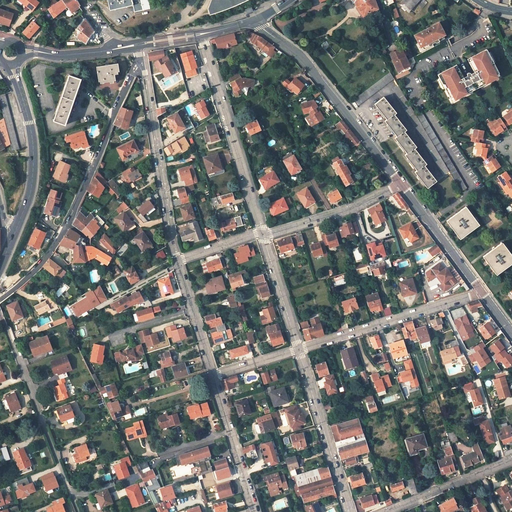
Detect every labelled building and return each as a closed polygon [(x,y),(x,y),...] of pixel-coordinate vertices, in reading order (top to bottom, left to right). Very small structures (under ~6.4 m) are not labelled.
[(33,11),(39,3),(35,0),(18,0),(23,4),(24,2),(27,4),(26,6),(33,11)] [(49,10),(54,18),(65,8),(68,10),(69,9),(71,12),(79,6),(76,0),(61,0),(58,2),(54,5),(49,10)] [(150,8),(148,0),(135,0),(132,1),(131,0),(107,0),(110,10),(133,5),(134,12),(150,8)] [(243,0),(210,0),(208,8),(209,13),(234,4),(243,0)] [(243,0),(234,4),(209,13),(210,16),(232,8),(242,4),(249,0),(243,0)] [(352,0),(363,17),(378,8),(374,0),(352,0)] [(419,0),(402,0),(399,4),(401,7),(405,10),(409,13),(419,0)] [(366,22),(379,14),(378,8),(363,17),(366,22)] [(13,14),(0,9),(0,22),(9,26),(13,14)] [(86,43),(94,31),(85,19),(78,30),(81,32),(77,36),(86,43)] [(23,33),(29,38),(39,27),(33,22),(23,33)] [(447,40),(438,23),(414,36),(423,53),(447,40)] [(75,28),(72,32),(77,36),(81,32),(78,30),(75,28)] [(251,33),(249,37),(252,42),(259,46),(263,38),(262,37),(251,33)] [(226,48),(231,47),(231,45),(237,44),(234,34),(210,41),(211,44),(216,43),(218,48),(225,46),(226,47),(226,48)] [(275,47),(263,38),(259,46),(266,51),(265,52),(270,55),(273,50),(275,47)] [(410,66),(405,57),(402,48),(400,49),(404,58),(403,58),(407,67),(408,67),(410,66)] [(163,55),(159,49),(156,50),(149,51),(148,52),(147,53),(148,60),(158,58),(159,58),(160,59),(161,59),(160,57),(163,55)] [(390,54),(397,71),(407,67),(403,58),(404,58),(400,49),(390,54)] [(467,76),(468,77),(464,79),(463,77),(458,68),(454,70),(453,67),(437,75),(439,79),(442,84),(444,85),(446,88),(444,88),(444,89),(450,99),(453,97),(454,99),(458,97),(458,98),(462,96),(460,94),(465,91),(467,92),(471,89),(472,91),(479,87),(479,86),(483,83),(484,81),(488,79),(490,82),(493,80),(492,79),(496,77),(496,75),(499,74),(493,63),(492,64),(490,61),(491,59),(488,53),(486,50),(471,57),(473,60),(469,63),(474,72),(475,74),(471,76),(470,74),(469,73),(468,73),(467,73),(466,74),(466,75),(467,76)] [(196,67),(191,51),(180,55),(187,77),(193,75),(191,69),(194,68),(196,67)] [(173,67),(166,56),(161,59),(160,59),(155,63),(155,64),(157,68),(158,67),(161,72),(162,71),(166,77),(174,72),(172,68),(173,67)] [(118,63),(97,66),(99,82),(104,81),(104,82),(116,80),(114,72),(119,71),(118,63)] [(251,68),(249,70),(253,74),(258,69),(254,64),(251,68)] [(399,74),(411,69),(410,66),(408,67),(407,67),(397,71),(399,74)] [(174,72),(166,77),(161,80),(163,83),(179,73),(177,70),(174,72)] [(358,106),(394,78),(390,72),(353,100),(358,106)] [(240,89),(244,86),(245,87),(248,87),(252,85),(250,79),(243,77),(241,79),(240,77),(238,78),(236,74),(228,78),(230,82),(229,83),(234,91),(232,92),(235,97),(242,93),(240,89)] [(81,79),(69,75),(54,121),(65,124),(81,79)] [(297,94),(303,85),(295,78),(291,83),(287,80),(283,84),(288,88),(288,87),(297,94)] [(490,82),(488,79),(484,81),(483,83),(479,86),(479,87),(490,82)] [(398,86),(393,90),(443,175),(448,171),(416,116),(398,86)] [(10,145),(12,151),(19,149),(5,94),(0,95),(0,104),(4,118),(10,145)] [(396,113),(383,97),(374,104),(386,120),(384,121),(396,137),(394,138),(406,153),(404,155),(417,170),(414,172),(427,188),(436,181),(424,166),(426,164),(414,149),(416,147),(404,132),(406,130),(394,114),(396,113)] [(205,105),(203,100),(195,104),(197,109),(196,109),(201,118),(209,114),(204,105),(205,105)] [(313,100),(301,104),(304,113),(309,112),(311,115),(310,115),(316,123),(324,118),(319,109),(317,110),(315,108),(317,106),(318,106),(313,100)] [(164,107),(156,108),(158,116),(165,112),(164,107)] [(126,129),(132,112),(122,108),(114,124),(126,129)] [(511,108),(509,111),(510,112),(503,116),(507,122),(509,125),(511,122),(511,108)] [(176,113),(167,118),(170,123),(173,128),(175,133),(184,128),(176,113)] [(466,188),(422,113),(416,116),(448,171),(461,192),(466,188)] [(4,118),(0,120),(0,134),(6,147),(10,145),(4,118)] [(495,135),(503,130),(503,132),(507,129),(506,127),(503,124),(500,118),(496,121),(497,122),(489,127),(495,135)] [(256,120),(246,125),(247,127),(249,132),(250,134),(260,130),(256,120)] [(342,120),(335,125),(338,129),(340,127),(342,129),(345,134),(343,135),(352,146),(359,141),(342,120)] [(214,124),(206,127),(209,135),(211,140),(211,141),(219,139),(214,124)] [(482,139),(483,131),(474,129),(472,137),(471,137),(470,141),(476,142),(481,143),(482,144),(483,144),(483,140),(482,139)] [(83,132),(69,136),(71,141),(73,148),(80,146),(79,144),(81,143),(82,145),(82,147),(88,145),(83,132)] [(184,137),(164,148),(168,154),(172,152),(173,154),(180,150),(181,151),(189,146),(184,137)] [(133,140),(117,148),(123,160),(127,158),(126,156),(134,152),(134,153),(139,151),(133,140)] [(485,157),(487,149),(488,149),(489,145),(483,144),(482,144),(481,143),(476,142),(475,146),(477,147),(475,155),(481,156),(485,157)] [(217,154),(204,158),(208,173),(221,169),(217,154)] [(500,166),(494,158),(496,157),(494,154),(487,159),(484,160),(483,161),(485,165),(486,164),(491,172),(500,166)] [(293,155),(284,161),(291,173),(295,170),(296,171),(301,168),(293,155)] [(348,169),(346,165),(344,166),(340,160),(333,164),(339,175),(348,169)] [(71,165),(60,161),(54,176),(63,180),(66,174),(67,174),(71,165)] [(0,182),(2,187),(12,181),(1,162),(0,162),(0,182)] [(197,182),(191,164),(178,168),(182,180),(184,179),(186,186),(192,184),(197,182)] [(122,173),(128,182),(141,175),(137,170),(135,171),(132,166),(122,173)] [(339,175),(345,185),(352,181),(349,174),(350,173),(348,169),(339,175)] [(87,190),(98,196),(104,187),(103,186),(106,182),(107,181),(98,171),(87,190)] [(504,187),(511,181),(511,178),(511,177),(510,178),(505,171),(497,177),(501,183),(500,184),(502,188),(504,187)] [(273,172),(260,179),(265,188),(279,181),(273,172)] [(119,190),(110,180),(107,181),(106,182),(116,193),(119,190)] [(511,181),(504,187),(502,188),(505,192),(506,191),(511,197),(511,196),(511,181)] [(193,201),(193,200),(190,200),(188,196),(189,196),(188,193),(186,194),(185,192),(194,189),(192,184),(186,186),(184,187),(184,188),(178,189),(182,204),(193,201)] [(307,188),(297,194),(304,205),(308,203),(309,205),(314,201),(307,188)] [(62,193),(52,190),(49,198),(50,198),(51,199),(50,202),(49,202),(45,214),(49,215),(50,213),(55,214),(57,208),(59,209),(61,202),(59,201),(62,193)] [(338,190),(328,195),(331,202),(341,197),(338,190)] [(213,205),(222,203),(234,200),(231,192),(211,198),(213,205)] [(392,195),(400,206),(402,208),(405,206),(406,207),(408,206),(398,192),(392,195)] [(142,201),(135,207),(138,210),(139,210),(141,213),(137,216),(143,222),(148,221),(143,215),(154,206),(150,201),(152,199),(150,196),(142,201)] [(283,198),(269,205),(273,215),(287,209),(283,198)] [(190,204),(180,208),(184,220),(194,217),(190,204)] [(380,204),(368,209),(375,224),(385,220),(380,210),(382,209),(380,204)] [(465,206),(446,221),(460,239),(479,225),(465,206)] [(86,218),(79,211),(73,224),(80,229),(81,228),(82,230),(92,219),(91,218),(92,217),(90,214),(86,218)] [(124,212),(115,218),(123,230),(124,230),(133,224),(124,212)] [(97,214),(92,219),(82,230),(87,234),(91,237),(97,231),(96,231),(105,222),(97,214)] [(229,229),(243,225),(240,216),(225,220),(227,225),(225,225),(224,222),(221,223),(221,222),(219,223),(222,231),(223,230),(224,231),(230,230),(229,229)] [(202,239),(196,222),(189,224),(191,229),(184,231),(185,234),(181,235),(183,241),(193,237),(195,241),(202,239)] [(343,226),(338,227),(341,237),(347,235),(346,234),(354,232),(358,231),(355,222),(351,223),(350,222),(343,224),(343,226)] [(133,224),(124,230),(126,232),(134,227),(133,224)] [(410,224),(400,229),(404,238),(408,236),(411,241),(418,238),(410,224)] [(207,228),(205,228),(208,240),(216,238),(213,229),(208,230),(207,228)] [(45,234),(36,229),(28,245),(36,249),(40,241),(42,242),(45,234)] [(59,244),(74,249),(74,261),(85,261),(95,257),(107,264),(111,257),(100,251),(100,250),(92,246),(86,246),(85,242),(82,241),(84,239),(78,234),(75,232),(73,230),(70,229),(59,244)] [(143,232),(131,240),(131,241),(133,245),(137,242),(142,251),(144,253),(153,247),(151,244),(153,243),(151,240),(149,241),(143,232)] [(114,244),(104,234),(99,239),(112,253),(115,250),(111,246),(114,244)] [(301,234),(292,237),(295,243),(296,243),(303,240),(301,234)] [(330,247),(338,245),(335,234),(330,235),(326,236),(325,234),(321,236),(324,244),(324,245),(329,244),(330,247)] [(290,238),(277,241),(281,252),(293,248),(290,238)] [(310,245),(313,256),(322,253),(323,256),(327,254),(324,245),(320,246),(320,245),(319,242),(310,245)] [(374,242),(366,244),(371,259),(385,255),(381,242),(375,244),(374,242)] [(511,255),(502,242),(482,257),(496,275),(511,263),(511,255)] [(437,244),(431,249),(434,254),(438,251),(440,254),(442,252),(437,244)] [(247,245),(238,249),(239,252),(234,254),(237,264),(248,260),(246,256),(249,255),(249,256),(254,254),(252,248),(248,249),(247,245)] [(162,250),(157,253),(160,258),(166,255),(162,250)] [(43,266),(60,280),(66,272),(49,258),(43,266)] [(205,272),(219,267),(220,270),(226,268),(223,261),(220,262),(219,259),(202,265),(205,272)] [(371,271),(373,271),(374,275),(385,272),(383,267),(386,267),(384,260),(369,265),(371,271)] [(368,262),(351,267),(352,270),(354,270),(369,265),(368,262)] [(439,280),(440,279),(442,283),(442,284),(439,285),(444,291),(451,285),(447,280),(452,276),(446,268),(444,269),(439,263),(432,268),(437,275),(436,276),(439,280)] [(355,274),(367,271),(368,275),(372,274),(371,271),(369,265),(354,270),(355,274)] [(130,281),(131,283),(139,279),(137,277),(138,276),(132,266),(124,271),(129,281),(130,281)] [(437,275),(432,268),(425,273),(430,280),(436,276),(437,275)] [(234,286),(242,284),(240,276),(246,274),(245,270),(228,275),(233,290),(235,289),(234,286)] [(264,281),(262,275),(253,278),(255,284),(264,281)] [(456,282),(452,276),(447,280),(451,285),(456,282)] [(220,277),(206,282),(209,292),(224,288),(220,277)] [(168,278),(158,281),(163,296),(173,293),(168,278)] [(411,278),(399,282),(403,296),(416,292),(411,278)] [(32,282),(30,279),(20,287),(23,291),(32,282)] [(255,284),(257,290),(259,289),(262,297),(270,295),(265,281),(264,281),(255,284)] [(142,287),(140,283),(130,288),(131,292),(135,290),(142,287)] [(91,294),(71,305),(76,314),(107,298),(100,285),(89,291),(91,294)] [(138,303),(143,300),(139,291),(136,293),(132,295),(127,297),(126,295),(110,304),(113,310),(120,307),(122,310),(131,305),(130,302),(131,301),(133,304),(137,302),(138,303)] [(377,293),(366,296),(370,311),(378,308),(379,310),(382,310),(377,293)] [(354,298),(342,302),(345,312),(357,308),(354,298)] [(50,299),(34,307),(36,311),(37,310),(39,314),(50,308),(50,307),(56,304),(50,299)] [(469,306),(472,313),(477,311),(477,310),(478,310),(477,307),(482,305),(478,300),(468,303),(469,305),(469,306)] [(17,302),(7,306),(12,319),(16,318),(16,319),(22,316),(17,302)] [(151,308),(137,312),(139,321),(154,316),(153,313),(160,310),(159,306),(151,308)] [(272,307),(263,310),(266,321),(276,318),(272,307)] [(389,308),(383,309),(385,316),(391,314),(389,308)] [(205,316),(209,328),(216,326),(222,324),(218,312),(205,316)] [(466,315),(454,320),(461,335),(462,334),(472,330),(475,329),(467,316),(466,316),(466,315)] [(309,327),(303,329),(306,340),(316,337),(315,333),(323,330),(320,323),(318,317),(310,319),(312,326),(309,327)] [(440,323),(442,323),(441,318),(441,317),(440,318),(431,321),(432,326),(436,329),(442,327),(440,323)] [(307,320),(301,322),(303,329),(309,327),(307,320)] [(404,327),(401,328),(405,341),(417,337),(414,329),(412,321),(403,324),(404,327)] [(216,326),(219,333),(221,332),(225,331),(226,330),(224,323),(222,324),(216,326)] [(272,345),(283,342),(277,323),(269,326),(272,333),(269,334),(272,345)] [(487,323),(479,329),(487,338),(494,332),(487,323)] [(176,329),(175,324),(165,327),(168,337),(173,335),(174,340),(186,337),(183,327),(176,329)] [(429,341),(430,340),(425,326),(420,328),(420,327),(414,329),(417,337),(419,344),(429,341)] [(150,335),(148,329),(138,332),(141,343),(146,341),(147,346),(159,343),(156,333),(150,335)] [(472,330),(462,334),(464,339),(474,335),(472,330)] [(224,340),(222,334),(216,336),(215,334),(216,333),(216,332),(211,333),(215,343),(224,340)] [(377,335),(371,338),(375,348),(382,346),(377,335)] [(34,356),(43,352),(52,349),(46,336),(28,343),(34,356)] [(451,348),(440,352),(444,363),(451,361),(450,358),(456,356),(455,355),(459,353),(460,355),(463,354),(456,340),(449,342),(451,348)] [(503,347),(498,340),(490,346),(495,353),(493,355),(499,362),(501,360),(506,367),(511,362),(511,358),(508,354),(507,355),(502,348),(503,347)] [(389,345),(393,357),(406,353),(402,341),(389,345)] [(430,346),(429,341),(419,344),(421,349),(430,346)] [(483,341),(476,346),(478,350),(476,351),(469,356),(472,362),(476,359),(478,358),(483,366),(491,361),(482,348),(486,346),(483,341)] [(105,346),(94,344),(91,361),(101,363),(102,355),(103,355),(105,346)] [(144,353),(142,344),(132,347),(133,349),(129,350),(124,352),(120,353),(120,352),(115,353),(117,361),(122,360),(122,361),(126,359),(127,361),(131,359),(132,359),(131,358),(135,357),(136,360),(141,359),(140,355),(144,353)] [(246,345),(236,348),(238,355),(248,352),(246,345)] [(238,355),(236,348),(229,350),(231,357),(238,355)] [(352,348),(341,351),(346,368),(358,365),(352,348)] [(169,351),(161,354),(162,358),(163,360),(163,363),(172,360),(169,351)] [(381,362),(387,360),(384,351),(378,354),(381,362)] [(71,368),(65,355),(50,361),(53,368),(51,369),(53,374),(58,375),(60,379),(64,377),(67,376),(65,371),(71,368)] [(412,387),(419,385),(411,359),(404,362),(407,371),(407,372),(400,374),(395,376),(399,384),(403,383),(403,382),(409,380),(412,387)] [(325,362),(316,365),(319,376),(328,373),(325,362)] [(184,363),(172,367),(176,378),(191,373),(188,365),(185,366),(184,363)] [(157,370),(159,376),(160,376),(162,383),(166,381),(164,375),(165,375),(163,368),(157,370)] [(274,370),(261,374),(264,383),(276,379),(274,370)] [(372,375),(377,392),(384,390),(384,387),(391,385),(388,375),(381,377),(381,379),(379,379),(377,373),(372,375)] [(333,374),(325,376),(326,381),(324,382),(328,396),(337,393),(333,379),(335,379),(333,374)] [(238,380),(236,375),(221,380),(224,390),(234,387),(233,383),(231,383),(230,382),(232,381),(238,380)] [(510,395),(504,376),(494,379),(496,388),(498,387),(502,398),(510,395)] [(67,390),(64,383),(66,382),(64,377),(60,379),(58,379),(60,384),(55,387),(58,394),(56,394),(59,400),(68,396),(66,391),(67,390)] [(114,383),(105,387),(109,398),(118,395),(114,383)] [(473,384),(462,387),(464,392),(469,391),(474,406),(482,403),(477,388),(474,389),(473,384)] [(283,388),(270,392),(274,407),(290,401),(291,400),(289,394),(286,395),(283,388)] [(15,393),(6,396),(11,412),(20,408),(15,393)] [(247,399),(235,403),(239,416),(251,413),(247,399)] [(376,410),(373,400),(369,402),(367,402),(369,412),(376,410)] [(115,423),(119,422),(118,417),(129,412),(127,406),(120,408),(117,401),(111,403),(110,401),(105,403),(110,413),(113,411),(115,414),(111,415),(115,423)] [(199,405),(194,407),(194,405),(189,407),(190,411),(189,411),(191,418),(197,416),(197,415),(201,413),(202,415),(202,416),(210,413),(207,403),(199,405)] [(296,404),(284,408),(286,413),(287,412),(291,426),(293,426),(294,430),(300,427),(299,424),(300,424),(299,423),(303,422),(301,413),(299,414),(298,409),(297,409),(296,404)] [(69,405),(57,410),(59,415),(62,421),(73,416),(74,416),(69,405)] [(166,414),(157,416),(160,426),(169,424),(170,426),(179,423),(176,413),(167,416),(166,414)] [(274,428),(269,414),(257,418),(259,423),(258,424),(261,432),(274,428)] [(275,427),(281,426),(278,417),(277,414),(271,416),(275,427)] [(62,421),(59,415),(57,416),(60,424),(67,421),(68,423),(75,420),(73,416),(62,421)] [(474,424),(479,423),(483,435),(491,433),(487,420),(484,421),(483,416),(472,419),(474,424)] [(358,418),(330,426),(340,460),(369,451),(358,418)] [(146,435),(141,420),(133,423),(134,426),(125,429),(128,437),(139,433),(140,436),(140,437),(146,435)] [(500,435),(503,443),(511,440),(511,438),(510,432),(511,432),(510,426),(501,429),(503,435),(500,435)] [(450,443),(457,441),(453,429),(446,431),(450,443)] [(302,433),(290,436),(293,444),(296,443),(297,447),(300,446),(301,449),(305,447),(305,445),(306,445),(305,444),(308,444),(306,434),(303,434),(302,433)] [(423,433),(406,439),(411,454),(418,452),(418,450),(427,446),(423,433)] [(278,463),(271,441),(261,444),(262,448),(266,447),(267,450),(263,451),(264,455),(268,454),(269,457),(265,458),(267,462),(270,461),(271,465),(278,463)] [(81,457),(85,456),(89,454),(85,444),(77,447),(79,453),(76,453),(73,454),(76,462),(82,460),(81,457)] [(255,449),(254,444),(242,447),(244,452),(255,449)] [(211,455),(208,446),(176,456),(178,465),(181,464),(198,459),(199,460),(199,461),(203,474),(228,466),(226,458),(210,463),(209,459),(206,460),(205,457),(211,455)] [(474,452),(461,457),(465,466),(470,464),(469,462),(472,461),(473,463),(478,461),(478,459),(483,457),(478,446),(472,448),(474,452)] [(5,461),(10,459),(6,447),(1,449),(5,461)] [(23,448),(14,452),(18,463),(18,464),(20,469),(18,470),(19,475),(32,470),(30,465),(29,460),(28,460),(23,448)] [(502,453),(504,456),(511,452),(511,448),(503,452),(502,453)] [(457,465),(453,453),(452,453),(447,455),(445,456),(446,459),(450,457),(453,466),(457,465)] [(295,456),(286,459),(289,470),(298,467),(295,456)] [(121,463),(114,465),(119,479),(129,475),(126,466),(131,464),(128,457),(120,459),(121,463)] [(453,466),(450,457),(446,459),(438,461),(441,474),(454,470),(453,466)] [(152,490),(161,487),(152,468),(150,469),(146,461),(135,464),(139,471),(148,491),(152,490)] [(296,496),(301,494),(303,502),(335,493),(327,466),(290,477),(296,496)] [(51,473),(41,476),(46,490),(58,486),(54,476),(53,477),(51,473)] [(364,483),(361,473),(350,476),(351,481),(353,487),(364,483)] [(175,483),(195,477),(194,474),(186,476),(185,474),(173,477),(175,483)] [(272,474),(263,477),(264,481),(266,480),(268,480),(269,486),(268,486),(270,492),(278,490),(278,487),(282,486),(287,484),(284,474),(279,476),(273,478),(272,474)] [(405,479),(410,495),(418,492),(413,476),(405,479)] [(16,498),(35,491),(33,486),(33,483),(29,484),(27,477),(16,482),(19,489),(14,491),(16,498)] [(234,494),(232,489),(231,490),(230,486),(231,485),(230,480),(216,484),(220,499),(234,494)] [(404,487),(402,481),(390,485),(392,491),(404,487)] [(137,483),(125,487),(133,507),(144,502),(137,483)] [(171,485),(160,489),(164,499),(174,496),(171,485)] [(505,485),(496,490),(500,496),(502,495),(505,502),(504,503),(507,509),(511,506),(511,491),(511,490),(509,491),(505,485)] [(107,490),(98,493),(101,501),(99,502),(101,506),(112,502),(107,490)] [(153,493),(150,495),(155,504),(159,502),(154,493),(153,493)] [(472,511),(486,511),(478,496),(472,499),(475,505),(470,508),(472,511)] [(52,501),(54,506),(47,508),(48,511),(64,511),(62,503),(64,502),(62,497),(52,501)] [(453,498),(441,504),(442,504),(438,506),(440,511),(449,511),(458,508),(455,503),(456,503),(453,498)] [(367,499),(359,502),(362,511),(370,508),(367,499)] [(167,511),(167,510),(168,510),(165,504),(166,504),(164,501),(159,502),(155,504),(158,511),(167,511)] [(225,501),(214,504),(216,511),(219,511),(227,510),(225,506),(227,506),(225,501)] [(319,507),(317,502),(306,507),(307,511),(321,511),(322,511),(321,511),(320,511),(319,508),(319,507)]
